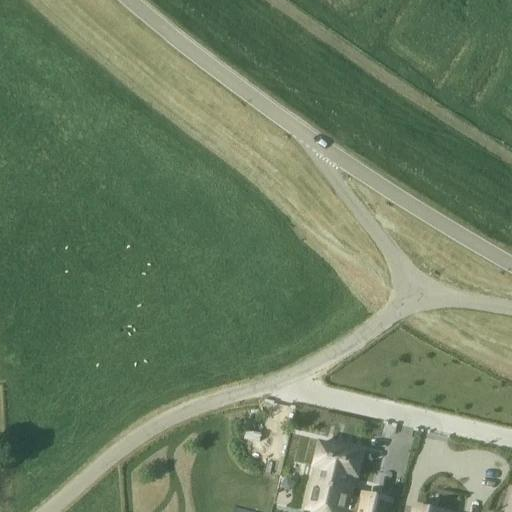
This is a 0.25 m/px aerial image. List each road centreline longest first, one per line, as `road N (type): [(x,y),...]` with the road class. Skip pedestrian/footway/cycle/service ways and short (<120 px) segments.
road 1 (tertiary): [(46,511),(152,426),(312,368),(415,302)]
road 2 (track): [(258,0),(511,160)]
road 3 (tertiary): [(511,265),(315,141)]
road 4 (tertiary): [(315,141),(132,0)]
road 5 (tertiary): [(415,302),(395,261),(323,166),(315,141)]
